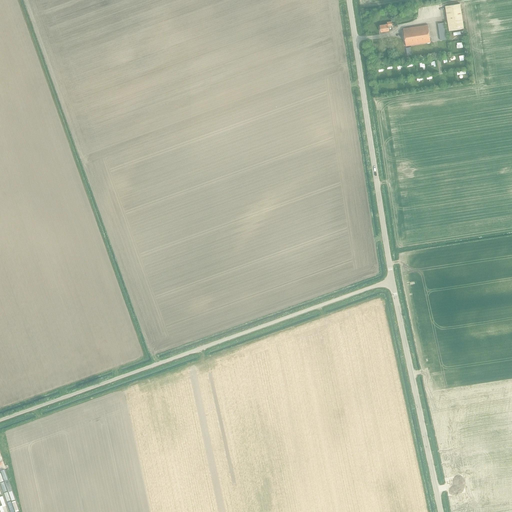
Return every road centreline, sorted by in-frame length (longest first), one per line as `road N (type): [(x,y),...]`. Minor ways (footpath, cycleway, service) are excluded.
road 1 (unclassified): [(0,420),(391,280)]
road 2 (unclassified): [(391,280),(348,0)]
road 3 (unclassified): [(440,511),(391,280)]
road 4 (track): [(467,0),(355,40)]
